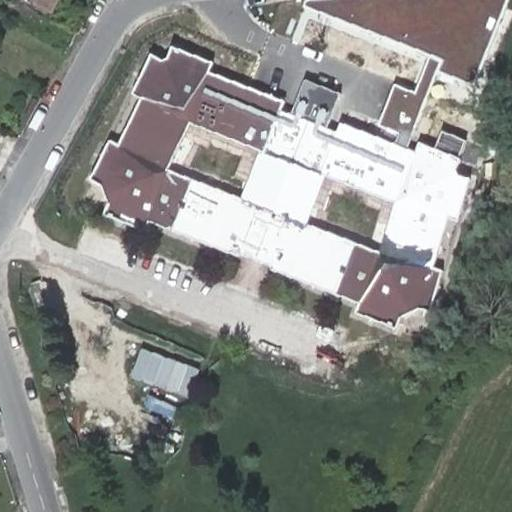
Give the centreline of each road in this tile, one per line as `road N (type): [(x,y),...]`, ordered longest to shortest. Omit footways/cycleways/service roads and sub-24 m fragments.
road 1 (residential): [(134,0),(108,30),(0,222)]
road 2 (residential): [(0,361),(47,511)]
